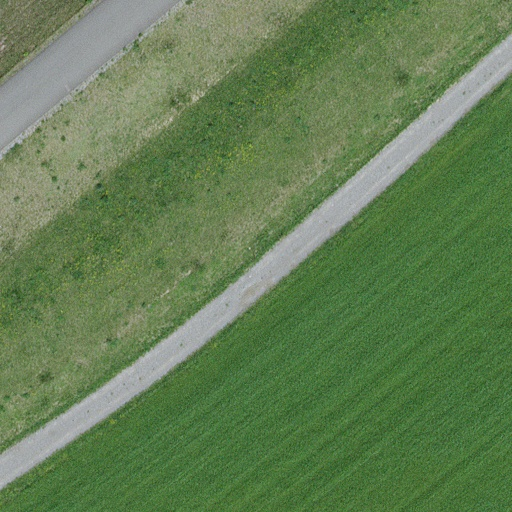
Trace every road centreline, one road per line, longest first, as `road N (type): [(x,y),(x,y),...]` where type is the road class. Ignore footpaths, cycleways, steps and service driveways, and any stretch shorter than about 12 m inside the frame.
road 1 (track): [(511,54),(171,353),(0,474)]
road 2 (unclassified): [(145,0),(0,122)]
